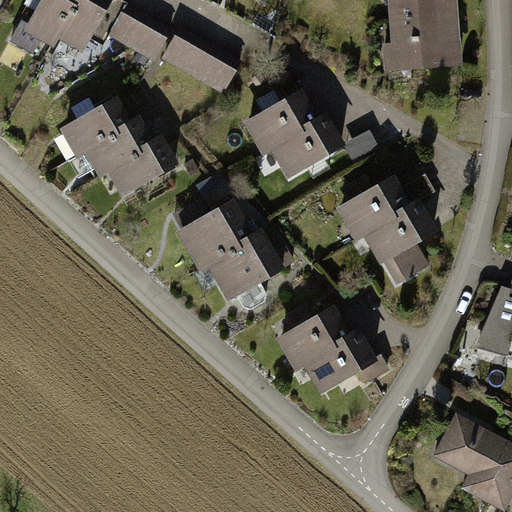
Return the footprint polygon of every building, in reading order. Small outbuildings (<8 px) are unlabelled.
[(78,0),(46,0),(31,28),(23,23),(13,40),(35,52),(44,36),(56,43),(61,34),(59,33),(78,0)] [(78,0),(59,33),(61,34),(85,47),(90,38),(105,46),(113,32),(128,6),(117,0),(78,0)] [(387,46),(389,70),(460,64),(455,0),(393,0),(397,45),(387,46)] [(127,41),(143,14),(128,6),(113,32),(127,41)] [(142,49),(157,22),(143,14),(127,41),(142,49)] [(157,57),(172,31),(157,22),(142,49),(157,57)] [(182,65),(197,38),(182,30),(167,56),(182,65)] [(197,73),(212,47),(197,38),(182,65),(197,73)] [(212,81),(227,55),(212,47),(197,73),(212,81)] [(227,90),(242,64),(227,55),(212,81),(227,90)] [(265,114),(251,122),(262,141),(267,138),(273,149),(277,147),(276,145),(282,142),(318,122),(317,121),(302,94),(283,104),(276,91),(258,101),(265,114)] [(81,121),(67,129),(82,155),(91,150),(90,149),(132,125),(131,124),(117,100),(98,111),(91,98),(73,108),(81,121)] [(318,122),(282,142),(288,153),(282,156),(292,174),(343,145),(326,116),(317,121),(318,122)] [(132,125),(90,149),(91,150),(105,174),(113,169),(113,168),(154,144),(153,142),(140,119),(131,124),(132,125)] [(348,142),(358,161),(385,147),(375,128),(348,142)] [(154,144),(113,168),(113,169),(127,192),(177,163),(162,138),(153,142),(154,144)] [(352,203),(344,208),(354,227),(360,224),(366,234),(367,233),(374,228),(419,203),(437,192),(427,174),(401,190),(395,179),(374,191),(367,178),(345,190),(352,203)] [(202,201),(177,216),(186,231),(184,232),(204,267),(213,262),(254,238),(253,237),(234,203),(211,217),(202,201)] [(419,203),(374,228),(380,238),(374,242),(385,259),(386,259),(399,282),(429,265),(416,242),(435,231),(419,203)] [(254,238),(213,262),(233,297),(239,294),(246,307),(253,309),(265,301),(268,294),(260,281),(295,262),(287,249),(276,255),(262,231),(253,237),(254,238)] [(511,292),(511,296),(502,294),(483,339),(511,347),(511,343),(511,292)] [(308,306),(290,317),(298,330),(284,339),(294,356),(300,353),(306,363),(314,358),(351,337),(350,336),(334,309),(316,320),(308,306)] [(351,337),(314,358),(320,368),(314,372),(325,390),(364,367),(371,379),(389,369),(381,355),(375,359),(358,331),(350,336),(351,337)] [(496,438),(460,419),(446,446),(460,453),(457,459),(480,471),(471,487),(505,505),(511,491),(511,446),(501,440),(498,445),(493,443),(496,438)]
